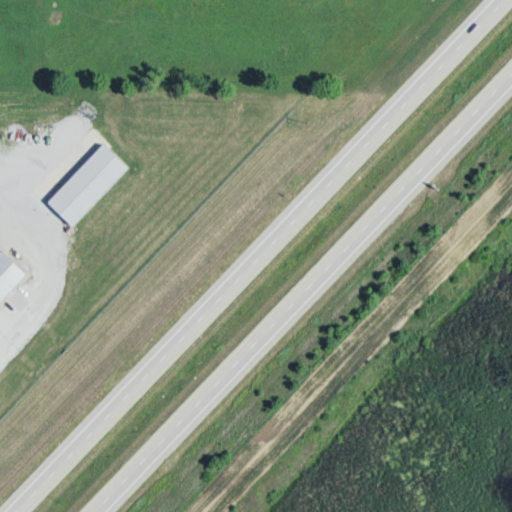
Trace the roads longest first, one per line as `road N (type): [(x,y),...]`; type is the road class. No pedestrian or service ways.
road 1 (trunk): [(501,0),(14,511)]
road 2 (trunk): [(106,511),(511,100)]
